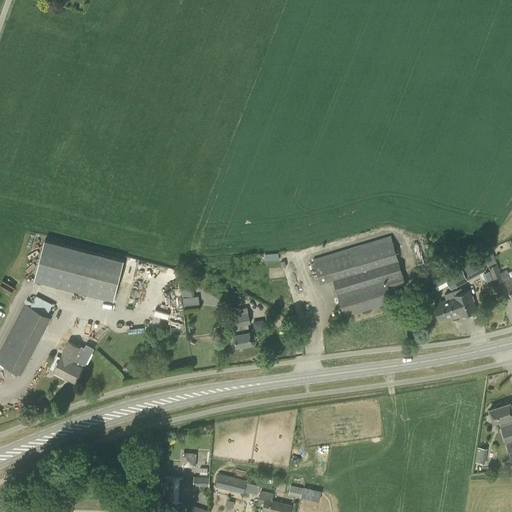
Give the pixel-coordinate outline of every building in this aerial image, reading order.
[(344,315),(392,301),(388,288),(405,283),(391,236),(313,259),(320,284),(334,280),(344,315)] [(44,240),(34,280),(113,300),(123,260),(44,240)] [(511,296),(511,276),(510,277),(507,271),(500,273),(491,250),(484,254),(495,284),(503,281),(505,280),(507,286),(511,297),(511,296)] [(460,265),(461,267),(444,276),(432,282),(438,293),(450,286),(452,290),(486,270),(477,256),(460,265)] [(183,298),(193,296),(192,288),(181,290),(182,298),(183,298)] [(461,288),(452,292),(460,312),(461,316),(475,310),(467,290),(462,292),(461,288)] [(239,293),(232,289),(229,295),(236,299),(239,293)] [(440,319),(460,312),(452,292),(444,294),(446,299),(434,304),(440,319)] [(36,296),(30,307),(25,304),(0,351),(0,363),(21,374),(49,316),(47,315),(52,304),(36,296)] [(184,307),(200,305),(198,296),(183,298),(184,307)] [(408,301),(405,299),(398,305),(401,308),(408,301)] [(236,346),(251,343),(247,324),(250,323),(247,307),(232,310),(234,326),(232,326),(234,335),(236,346)] [(253,322),(255,331),(264,329),(263,320),(253,322)] [(70,341),(62,356),(61,356),(53,371),(75,382),(83,368),(82,367),(84,364),(85,365),(94,348),(86,344),(84,347),(81,346),(81,347),(70,341)] [(491,418),(499,416),(500,420),(499,421),(507,444),(508,443),(510,448),(508,449),(511,458),(511,408),(510,403),(502,405),(501,403),(496,405),(496,407),(489,410),(491,418)] [(478,447),(475,462),(484,463),(486,448),(478,447)] [(180,476),(181,463),(195,464),(196,452),(183,451),(182,460),(171,459),(169,475),(180,476)] [(246,482),(247,479),(219,473),(216,487),(243,494),(244,491),(258,494),(260,485),(246,482)] [(209,477),(194,476),(193,485),(209,487),(209,477)] [(180,501),(182,479),(165,478),(163,500),(180,501)] [(300,498),(303,488),(291,485),(288,495),(300,498)] [(270,511),(289,511),(291,505),(271,501),(273,494),(261,491),(258,502),(264,503),(262,510),(270,511)]
